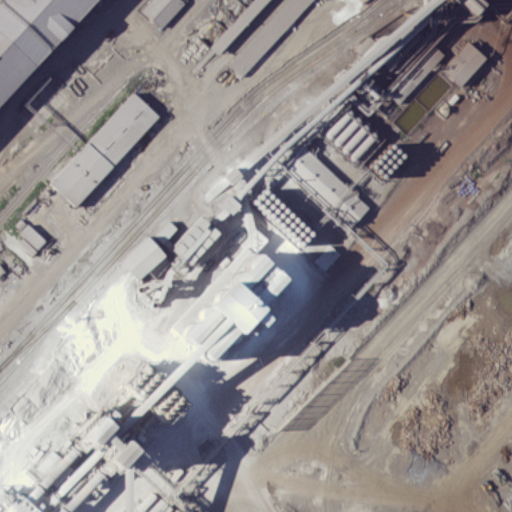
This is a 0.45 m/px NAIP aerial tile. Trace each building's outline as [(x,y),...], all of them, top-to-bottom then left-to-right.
[(0,0),(0,71),(11,77),(17,77),(17,80),(91,0),(0,0)] [(148,0),(139,10),(159,29),(183,3),(179,0),(148,0)] [(310,0),(285,0),(227,64),(241,77),(310,0)] [(209,46),(217,54),(247,21),(239,14),(209,46)] [(460,86),(442,68),(469,42),(487,60),(460,86)] [(132,92),(159,117),(74,207),(47,182),(132,92)] [(368,206),(303,148),(285,168),(350,226),(368,206)] [(18,232),(36,249),(44,240),(26,223),(18,232)] [(135,280),(162,254),(145,235),(117,261),(135,280)] [(227,285),(254,257),(261,264),(235,292),(242,299),(270,269),(279,278),(251,308),(252,310),(229,333),(229,332),(204,359),(195,351),(220,323),(212,316),(186,343),(179,336),(205,308),(200,304),(223,281),(227,285)] [(103,423),(91,415),(76,437),(89,445),(103,423)]
